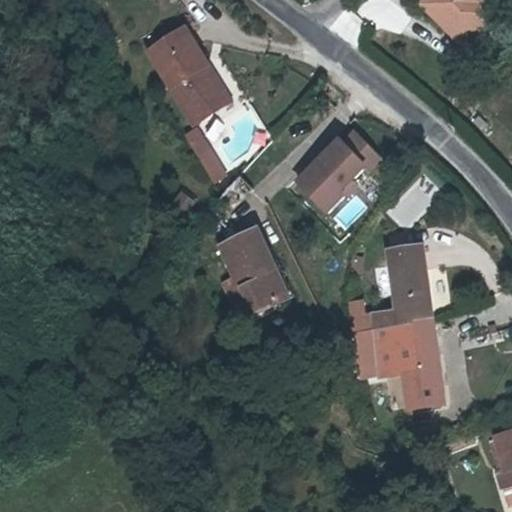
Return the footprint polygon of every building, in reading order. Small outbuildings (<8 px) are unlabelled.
[(427,0),(421,5),(465,50),(497,20),(485,7),(492,0),(427,0)] [(193,124),(219,109),(215,104),(228,96),(186,30),(147,52),(193,124)] [(215,104),(219,109),(231,102),(228,96),(215,104)] [(345,122),(288,178),(324,213),(380,157),(345,122)] [(386,213),(406,230),(441,189),(421,172),(386,213)] [(185,215),(199,204),(188,191),(174,202),(185,215)] [(326,212),(343,227),(359,209),(342,194),(326,212)] [(274,245),(267,228),(230,245),(244,276),(232,281),(239,298),(252,293),(261,313),(293,299),(277,264),(281,262),(274,245)] [(278,243),(274,245),(281,262),(277,264),(293,299),(301,295),(278,243)] [(391,250),(399,309),(402,328),(437,323),(427,245),(391,250)] [(402,328),(399,309),(372,313),(374,333),(402,328)] [(402,328),(374,333),(379,375),(384,418),(448,408),(441,354),(437,323),(402,328)] [(362,378),(379,375),(374,333),(357,335),(362,378)] [(503,491),(510,489),(511,488),(511,432),(497,436),(506,470),(498,472),(503,491)] [(511,488),(510,489),(503,491),(508,510),(511,508),(511,488)]
